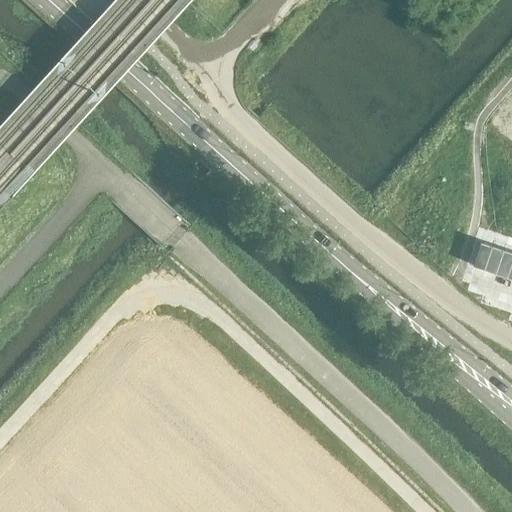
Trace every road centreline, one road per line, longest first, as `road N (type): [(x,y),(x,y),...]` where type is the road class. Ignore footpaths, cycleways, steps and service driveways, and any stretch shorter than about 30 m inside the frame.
road 1 (secondary): [(503,407),(47,0)]
road 2 (track): [(0,437),(129,305),(173,291),(224,319),(427,511)]
road 3 (unclassified): [(511,340),(476,323),(219,105),(211,66),(130,0)]
